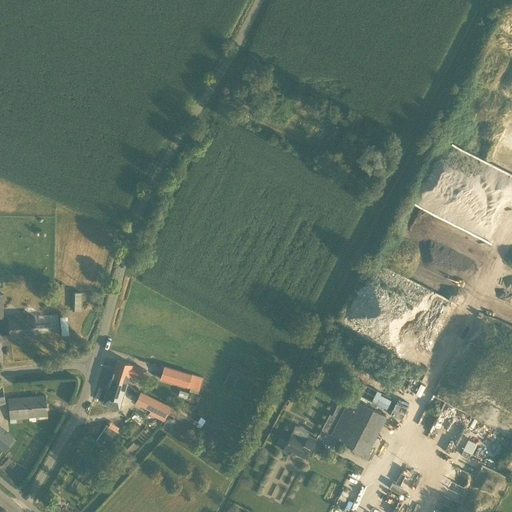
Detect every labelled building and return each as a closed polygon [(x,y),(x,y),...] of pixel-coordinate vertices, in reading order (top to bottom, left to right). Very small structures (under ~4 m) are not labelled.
[(35,335),(34,319),(22,320),(21,316),(8,317),(10,337),(35,335)] [(67,316),(59,317),(61,335),(69,334),(67,316)] [(110,379),(125,384),(128,375),(138,379),(141,370),(130,366),(131,365),(126,363),(116,360),(110,379)] [(233,362),(227,373),(239,379),(244,367),(233,362)] [(199,390),(202,378),(164,366),(160,378),(199,390)] [(110,379),(105,397),(114,400),(119,401),(125,384),(110,379)] [(169,407),(139,392),(133,404),(148,411),(147,414),(162,422),(169,407)] [(45,396),(8,399),(9,419),(47,416),(45,396)] [(345,406),(331,434),(353,446),(351,451),(368,460),(373,451),(375,448),(370,445),(386,416),(350,397),(345,406)] [(331,434),(345,406),(338,403),(332,415),(329,414),(321,429),(331,434)] [(389,414),(399,419),(404,409),(394,404),(389,414)] [(0,449),(4,453),(15,441),(0,428),(0,449)] [(290,434),(287,440),(282,449),(290,453),(289,454),(291,455),(295,454),(304,458),(306,453),(309,454),(314,445),(317,440),(308,435),(305,441),(290,434)] [(463,450),(461,455),(468,458),(470,453),(471,454),(476,444),(468,440),(463,450)] [(482,465),(470,486),(497,501),(509,479),(482,465)]
